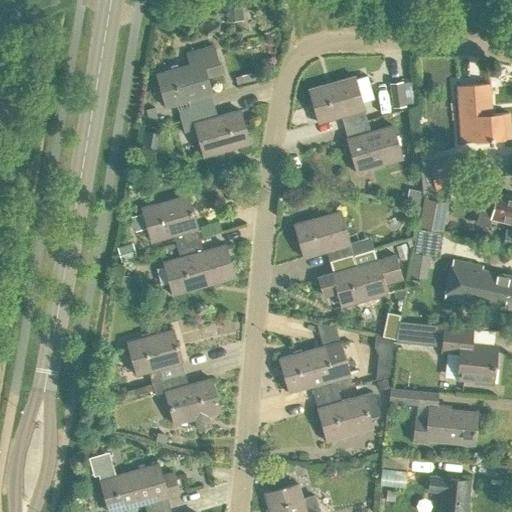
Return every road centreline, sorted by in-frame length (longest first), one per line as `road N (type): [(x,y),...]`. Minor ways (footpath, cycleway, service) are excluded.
road 1 (residential): [(238,511),(288,69),(326,44),(471,46),(511,55)]
road 2 (tertiary): [(110,0),(47,370)]
road 3 (tertiary): [(47,370),(22,437),(16,511)]
road 4 (tertiary): [(32,511),(47,471),(47,370)]
